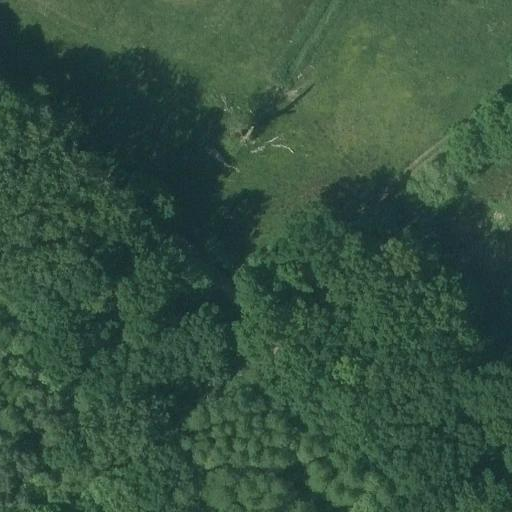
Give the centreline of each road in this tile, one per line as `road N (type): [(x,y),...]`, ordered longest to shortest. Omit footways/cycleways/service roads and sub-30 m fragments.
road 1 (track): [(0,104),(249,308),(258,339),(451,511)]
road 2 (track): [(81,511),(215,329),(511,98)]
